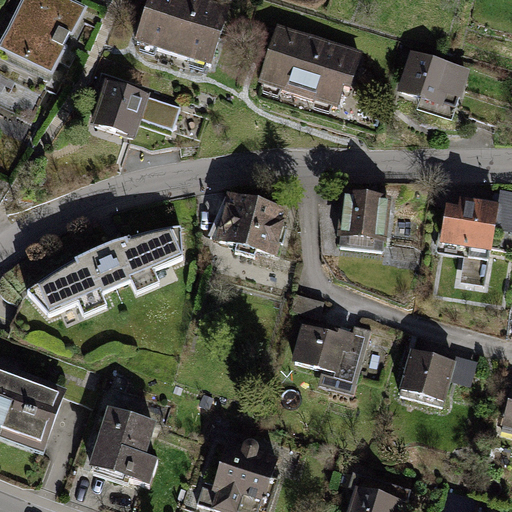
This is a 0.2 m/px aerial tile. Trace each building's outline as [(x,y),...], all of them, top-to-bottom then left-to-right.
[(69,0),(23,0),(0,50),(0,54),(56,81),(89,9),(69,0)] [(221,11),(188,0),(144,0),(129,46),(200,71),(221,11)] [(361,58),(281,31),(260,93),(340,120),(361,58)] [(460,74),(416,60),(405,97),(448,111),(460,74)] [(47,91),(0,69),(0,167),(10,172),(47,91)] [(154,97),(108,82),(93,131),(139,145),(154,97)] [(392,194),(345,192),(343,238),(390,241),(392,194)] [(292,211),(230,197),(218,248),(280,262),(292,211)] [(506,218),(442,210),(437,250),(501,258),(506,218)] [(184,262),(180,230),(133,237),(74,264),(25,294),(53,321),(184,262)] [(312,381),(357,398),(374,351),(329,334),(312,381)] [(471,368),(422,354),(410,398),(459,411),(471,368)] [(67,396),(0,370),(0,443),(42,460),(67,396)] [(511,390),(502,429),(511,431),(511,390)] [(166,431),(113,411),(92,470),(145,488),(166,431)] [(277,511),(293,465),(231,445),(210,510),(217,511),(277,511)] [(408,511),(414,493),(363,478),(352,511),(408,511)]
